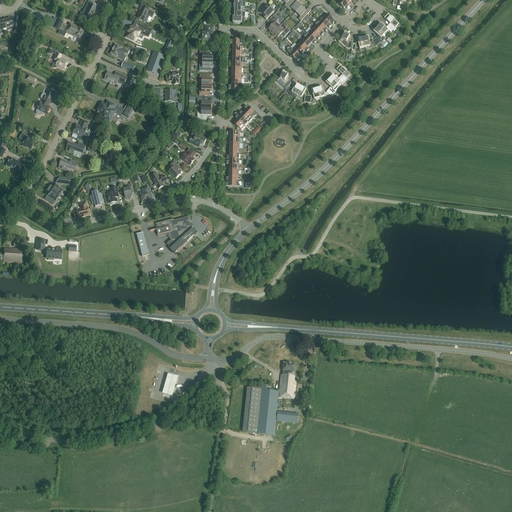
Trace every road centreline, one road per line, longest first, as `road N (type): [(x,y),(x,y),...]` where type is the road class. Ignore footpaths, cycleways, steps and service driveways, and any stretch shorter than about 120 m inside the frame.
road 1 (secondary): [(248,229),(332,160),(483,0)]
road 2 (unclassified): [(511,358),(268,336),(235,357),(208,359)]
road 3 (secondary): [(511,347),(224,325)]
road 4 (unclassified): [(208,359),(176,355),(126,330),(0,319)]
road 5 (secondary): [(0,306),(195,322)]
road 6 (residential): [(0,222),(44,164),(96,59)]
road 7 (track): [(218,380),(227,399),(209,511)]
road 8 (track): [(351,198),(430,93)]
